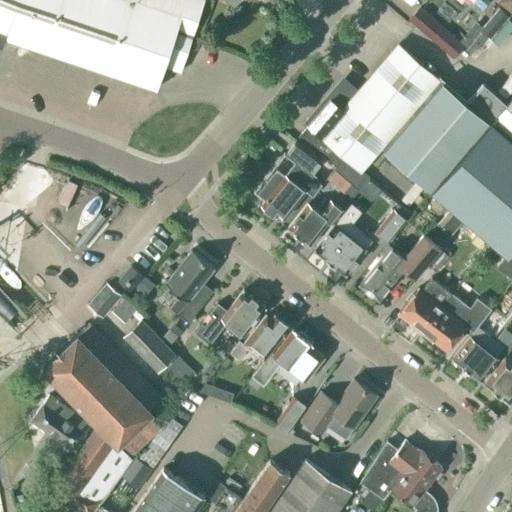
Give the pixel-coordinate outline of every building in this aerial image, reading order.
[(0,0),(0,33),(151,88),(159,66),(176,72),(202,0),(0,0)] [(511,0),(497,0),(511,11),(511,8),(511,0)] [(420,7),(410,18),(409,19),(453,57),(464,45),(420,7)] [(499,9),(482,28),(491,36),(508,17),(499,9)] [(438,76),(397,42),(355,93),(343,82),(308,124),(298,136),(309,145),(311,144),(336,165),(334,167),(359,188),(369,176),(361,170),(380,146),(430,188),(488,119),(490,121),(491,119),(511,135),(511,94),(506,103),(482,82),(467,99),(438,76)] [(511,139),(490,121),(488,119),(430,188),(507,255),(511,249),(511,139)] [(320,160),(294,140),(285,152),(283,151),(282,152),(292,161),(283,173),(275,167),(256,191),(253,189),(252,190),(264,200),(261,203),(264,206),(264,208),(270,212),(272,212),(276,215),(278,213),(284,217),(305,190),(312,196),(321,184),(307,172),(308,171),(310,173),(320,160)] [(328,220),(331,223),(342,209),(330,200),(319,213),(306,203),(287,227),(309,244),(328,220)] [(314,248),(345,273),(372,239),(351,222),(361,210),(351,202),(344,211),(342,210),(332,223),(333,224),(314,248)] [(407,218),(393,207),(373,233),(387,244),(407,218)] [(414,277),(439,247),(440,246),(424,233),(404,257),(390,245),(359,283),(379,299),(401,271),(396,267),(398,264),(414,277)] [(425,281),(448,254),(439,248),(416,274),(425,281)] [(193,294),(215,267),(192,249),(165,282),(180,294),(170,307),(188,321),(203,302),(193,294)] [(130,288),(142,274),(131,264),(119,279),(130,288)] [(422,331),(448,298),(451,294),(430,277),(421,288),(418,286),(398,312),(422,331)] [(146,278),(139,288),(155,299),(162,289),(146,278)] [(87,305),(102,316),(121,294),(107,282),(87,305)] [(201,322),(194,331),(209,343),(216,334),(227,321),(243,334),(265,306),(243,289),(222,316),(212,308),(208,313),(211,316),(204,325),(201,322)] [(497,299),(487,291),(469,314),(462,308),(461,309),(448,298),(422,331),(445,349),(466,324),(463,322),(466,319),(476,327),(477,325),(497,299)] [(138,307),(125,294),(111,309),(124,321),(138,307)] [(248,347),(263,359),(290,325),(274,314),(272,317),(266,313),(241,347),(237,344),(230,353),(239,359),(248,347)] [(175,354),(141,319),(124,336),(157,371),(175,354)] [(161,397),(111,346),(89,322),(42,367),(97,424),(50,491),(69,504),(70,504),(81,511),(91,511),(131,457),(130,456),(160,426),(149,415),(152,411),(150,408),(161,397)] [(469,335),(452,357),(481,379),(498,358),(495,355),(502,346),(491,337),(492,337),(477,325),(476,327),(469,335)] [(267,355),(263,359),(252,375),(263,383),(281,360),(305,378),(323,355),(311,346),(313,343),(293,328),(271,357),(267,355)] [(511,361),(504,355),(483,382),(508,401),(511,396),(511,361)] [(195,373),(178,356),(161,372),(172,380),(185,384),(195,373)] [(335,413),(348,422),(354,426),(377,393),(354,377),(337,401),(321,390),(301,418),(321,432),(335,413)] [(234,393),(211,385),(208,393),(231,401),(234,393)] [(91,423),(48,394),(32,418),(75,448),(91,423)] [(293,396),(276,421),(289,430),(307,406),(293,396)] [(168,415),(138,457),(151,467),(181,424),(168,415)] [(358,479),(359,480),(382,497),(390,487),(412,504),(425,488),(441,467),(419,449),(419,450),(405,439),(398,448),(388,441),(358,479)] [(152,469),(134,455),(120,475),(138,488),(152,469)] [(261,511),(290,472),(270,458),(242,498),(219,481),(208,498),(227,511),(261,511)] [(335,511),(351,489),(305,458),(267,511),(335,511)] [(192,511),(205,494),(163,467),(131,511),(192,511)] [(415,508),(412,511),(436,511),(437,510),(437,505),(434,498),(430,492),(425,488),(412,504),(415,508)] [(511,511),(511,503),(509,502),(508,502),(507,504),(502,511),(511,511)] [(111,511),(99,503),(94,510),(92,511),(111,511)]
